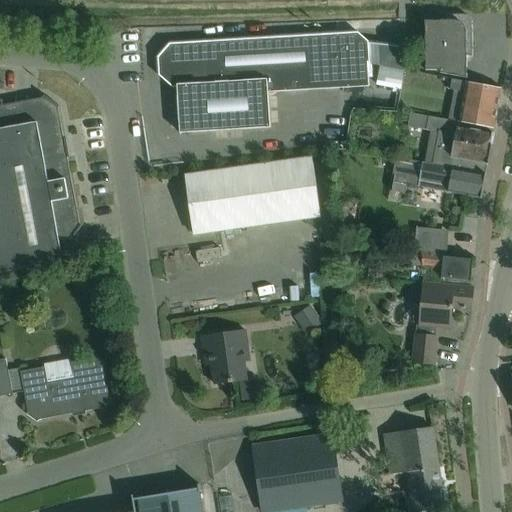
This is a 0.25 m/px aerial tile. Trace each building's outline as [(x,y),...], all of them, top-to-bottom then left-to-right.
[(464,15),(462,15),(441,15),(441,21),(424,21),(424,41),(425,71),(439,71),(439,74),(447,75),(466,79),(466,57),(472,57),(471,25),(471,24),(471,22),(471,21),(470,19),(469,18),(468,17),(467,16),(465,15),(464,15)] [(368,87),(367,63),(365,43),(357,35),(170,46),(162,55),(164,78),(173,86),(176,86),(179,134),(269,128),(267,94),(368,87)] [(401,70),(391,68),(389,84),(398,86),(401,70)] [(463,93),(457,122),(493,129),(501,89),(451,80),(449,90),(463,93)] [(66,158),(69,158),(65,139),(63,139),(57,109),(59,107),(43,96),(41,98),(2,106),(1,101),(0,99),(0,273),(62,262),(58,242),(68,240),(70,242),(81,226),(79,224),(66,158)] [(379,120),(402,123),(404,112),(381,108),(379,120)] [(456,127),(457,122),(428,117),(425,131),(436,133),(430,167),(485,177),(491,145),(490,145),(492,133),(456,127)] [(311,158),(205,173),(185,176),(193,235),(320,217),(311,158)] [(408,163),(404,185),(417,187),(418,182),(449,188),(448,193),(461,195),(480,199),(485,177),(430,167),(416,164),(408,163)] [(422,253),(445,256),(448,232),(424,230),(422,253)] [(338,266),(337,246),(323,247),(323,266),(338,266)] [(472,258),(445,256),(422,253),(421,253),(422,268),(442,270),(441,279),(470,282),(472,258)] [(341,292),(355,294),(356,278),(342,277),(341,292)] [(473,288),(470,288),(422,283),(418,326),(449,328),(451,308),(471,310),(473,288)] [(322,323),(310,306),(293,318),(305,335),(322,323)] [(241,348),(246,348),(244,330),(221,334),(201,337),(203,354),(210,353),(214,385),(246,381),(241,348)] [(415,335),(412,363),(434,365),(436,337),(415,335)] [(91,359),(71,363),(22,372),(21,368),(7,371),(5,359),(0,360),(0,396),(23,392),(27,412),(26,415),(37,422),(39,420),(100,409),(102,410),(110,399),(108,397),(102,367),(103,364),(92,357),(91,359)] [(327,380),(317,380),(318,391),(328,390),(327,380)] [(384,435),(387,455),(389,475),(406,473),(412,511),(413,511),(444,508),(432,428),(384,435)] [(266,511),(341,501),(334,455),(331,436),(252,447),(261,511),(266,511)] [(201,511),(201,509),(197,489),(138,499),(139,511),(201,511)]
